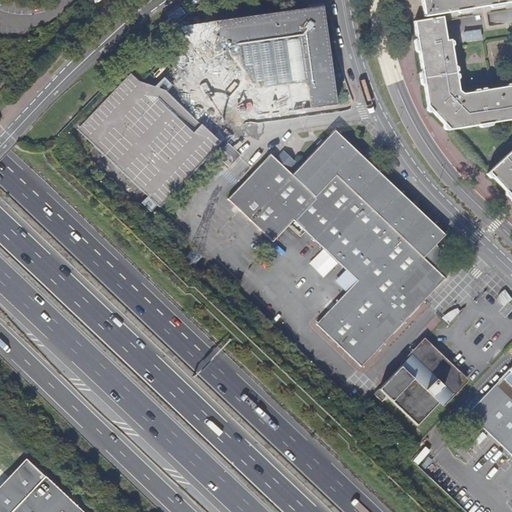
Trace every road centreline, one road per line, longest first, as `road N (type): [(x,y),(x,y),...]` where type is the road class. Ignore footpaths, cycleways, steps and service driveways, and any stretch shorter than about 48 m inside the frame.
road 1 (trunk): [(364,511),(0,165)]
road 2 (motorway): [(299,511),(0,228)]
road 3 (motorway): [(0,270),(252,511)]
road 4 (secondary): [(343,0),(358,72),(393,146),(511,272)]
road 5 (trunk): [(0,335),(183,511)]
road 6 (unknown): [(271,125),(199,224),(212,249),(256,291)]
road 7 (secondary): [(152,0),(0,144)]
road 8 (unknown): [(256,291),(283,263),(297,262),(324,293),(303,332)]
